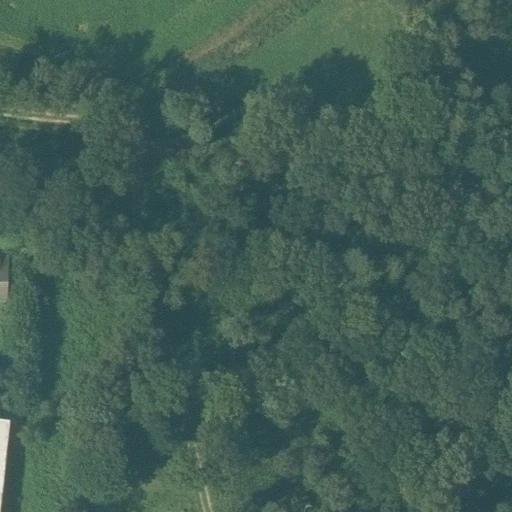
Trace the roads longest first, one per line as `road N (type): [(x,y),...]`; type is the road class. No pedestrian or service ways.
road 1 (track): [(511,196),(0,112)]
road 2 (track): [(127,132),(210,511)]
